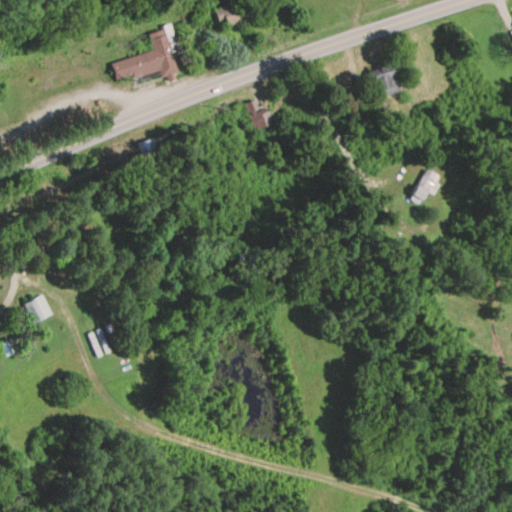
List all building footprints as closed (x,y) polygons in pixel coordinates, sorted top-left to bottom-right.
[(220,30),(254,20),(248,0),(214,11),(220,30)] [(115,82),(162,72),(164,79),(177,76),(166,30),(147,34),(152,53),(110,63),(115,82)] [(400,93),(396,64),(370,67),(375,97),(400,93)] [(0,100),(3,108),(38,95),(33,80),(0,91),(0,100)] [(272,123),(265,104),(257,107),(254,100),(243,104),(254,130),(272,123)] [(137,143),(144,167),(160,162),(153,138),(137,143)] [(429,196),(440,178),(426,170),(409,199),(419,205),(426,193),(429,196)] [(23,304),(32,324),(51,315),(42,295),(23,304)]
